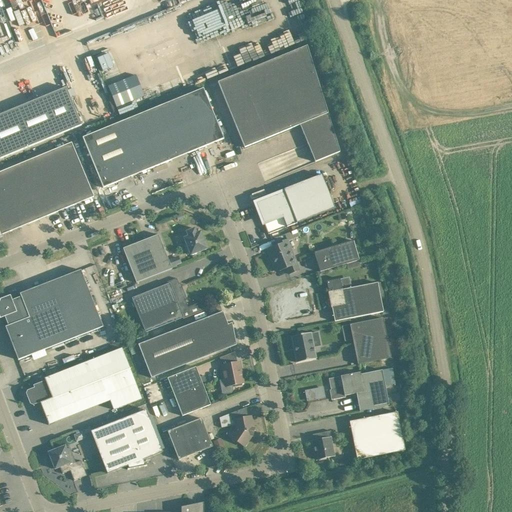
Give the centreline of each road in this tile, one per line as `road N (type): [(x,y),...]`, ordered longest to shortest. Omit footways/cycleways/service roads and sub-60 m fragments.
road 1 (unclassified): [(443,511),(439,343),(332,0)]
road 2 (unclassified): [(61,511),(238,479),(278,455),(282,435),(239,246)]
road 3 (unclassified): [(0,266),(191,190),(211,194),(239,246)]
road 4 (unclassified): [(0,71),(127,15)]
